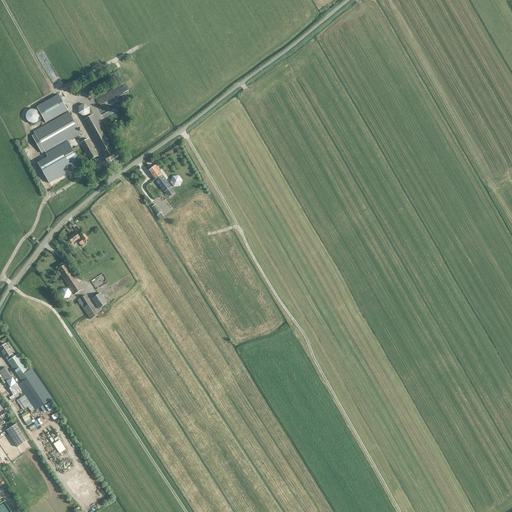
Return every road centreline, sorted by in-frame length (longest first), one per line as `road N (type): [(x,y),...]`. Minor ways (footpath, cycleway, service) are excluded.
road 1 (unclassified): [(0,305),(81,204),(348,0)]
road 2 (track): [(399,511),(238,226),(208,233)]
road 3 (track): [(184,511),(54,311),(0,278)]
road 4 (track): [(103,164),(62,88),(134,49)]
road 5 (track): [(1,277),(43,201),(103,164)]
